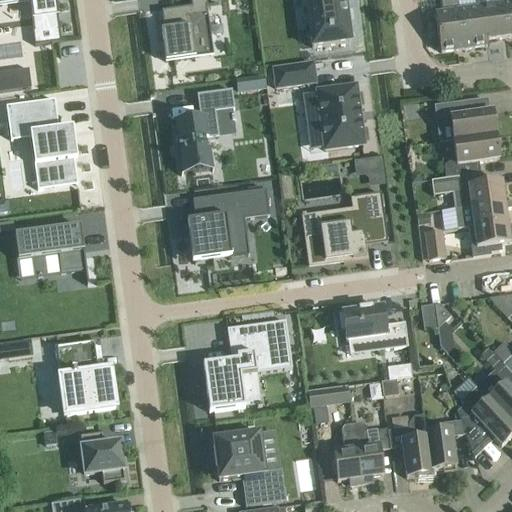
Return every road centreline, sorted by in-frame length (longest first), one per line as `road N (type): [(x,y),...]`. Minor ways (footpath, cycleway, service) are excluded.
road 1 (residential): [(138,317),(511,264)]
road 2 (residential): [(94,0),(138,317)]
road 3 (residential): [(138,317),(164,511)]
